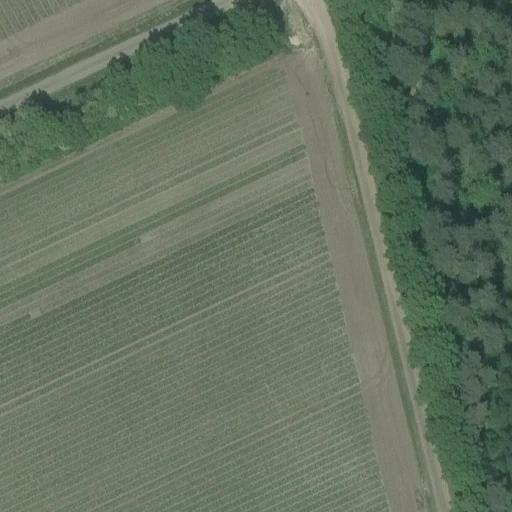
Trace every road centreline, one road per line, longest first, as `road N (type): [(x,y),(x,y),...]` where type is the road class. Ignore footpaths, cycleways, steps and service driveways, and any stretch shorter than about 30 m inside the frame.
road 1 (track): [(443,511),(315,0)]
road 2 (unclassified): [(0,114),(244,0)]
